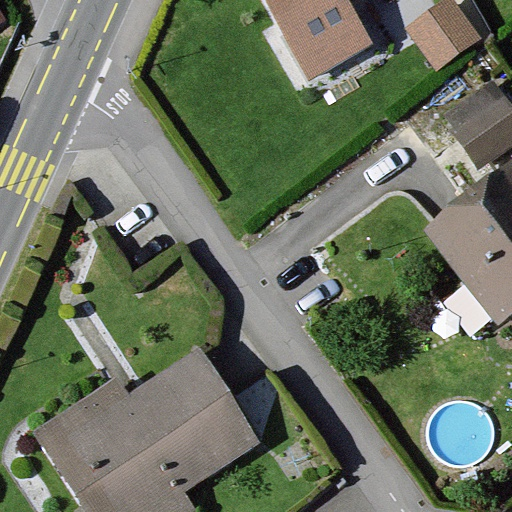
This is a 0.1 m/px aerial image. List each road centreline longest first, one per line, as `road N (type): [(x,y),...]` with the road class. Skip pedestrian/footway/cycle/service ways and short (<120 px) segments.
road 1 (residential): [(68,61),(411,511)]
road 2 (tertiary): [(0,213),(68,61)]
